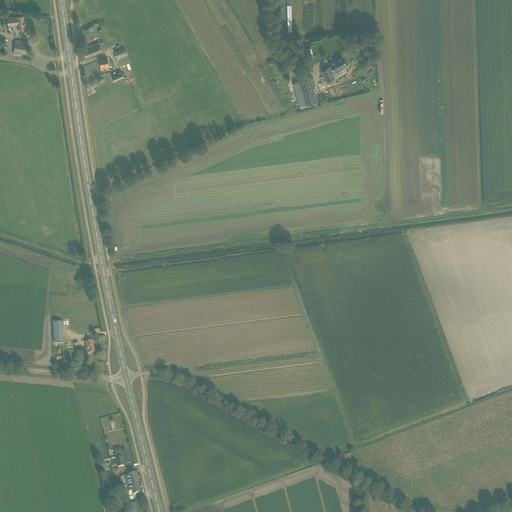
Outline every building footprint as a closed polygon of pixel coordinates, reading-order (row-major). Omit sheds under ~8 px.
[(18,24),(19,31),(26,30),(24,15),(7,17),(8,25),(18,24)] [(87,35),(92,33),(96,32),(94,27),(85,31),(87,35)] [(16,40),(14,55),(25,56),(27,42),(16,40)] [(86,58),(102,52),(99,45),(83,51),(86,58)] [(120,67),(130,62),(124,48),(113,52),(120,67)] [(327,82),(335,78),(332,73),(335,71),(336,72),(347,65),(342,57),(329,64),(331,67),(329,68),(328,67),(321,72),(327,82)] [(109,70),(108,66),(107,59),(99,60),(101,70),(102,70),(103,71),(109,70)] [(112,77),(114,82),(124,77),(122,72),(112,77)] [(311,78),(299,81),(305,105),(317,102),(311,78)] [(63,323),(53,323),(54,344),(64,343),(63,323)] [(95,353),(92,338),(85,339),(86,343),(85,343),(88,354),(95,353)] [(124,466),(122,457),(116,459),(116,460),(118,467),(124,466)] [(125,476),(127,486),(138,484),(136,474),(125,476)] [(141,494),(138,484),(127,486),(128,492),(132,491),(133,495),(141,494)]
